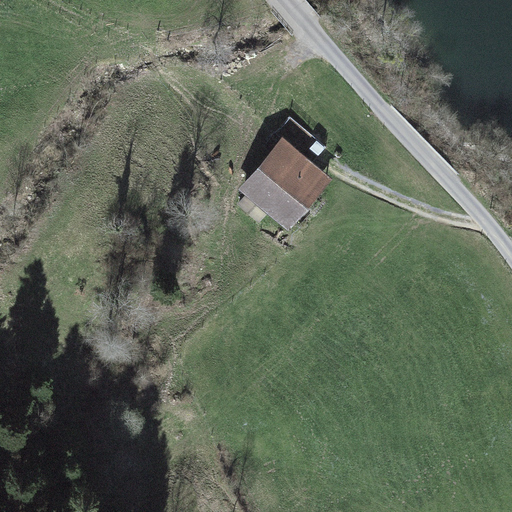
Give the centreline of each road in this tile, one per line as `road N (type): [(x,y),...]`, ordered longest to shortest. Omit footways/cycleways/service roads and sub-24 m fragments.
road 1 (unclassified): [(283,0),(511,258)]
road 2 (track): [(487,225),(453,220),(366,178),(340,180)]
